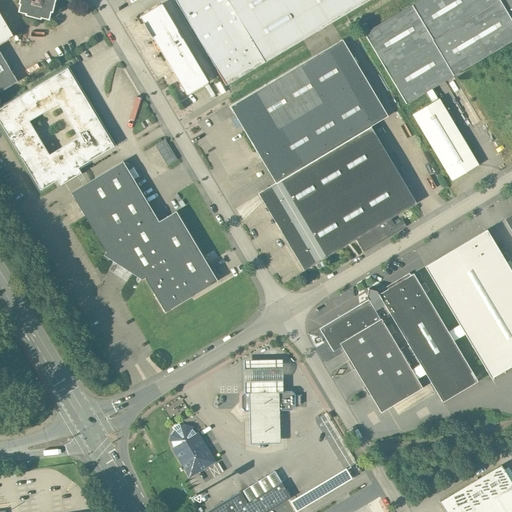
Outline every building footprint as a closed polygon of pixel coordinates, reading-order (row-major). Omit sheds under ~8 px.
[(55,0),(20,0),(17,12),(50,21),(55,0)] [(175,0),(226,85),(369,0),(175,0)] [(473,0),(420,0),(364,34),(406,104),(426,92),(431,89),(456,74),(456,75),(459,74),(459,72),(511,40),(511,21),(499,0),(480,11),(473,0)] [(473,0),(480,11),(499,0),(473,0)] [(511,0),(499,0),(511,21),(511,0)] [(181,39),(177,31),(161,4),(140,17),(146,28),(156,43),(155,44),(154,45),(158,52),(159,52),(160,51),(186,95),(208,82),(182,38),(181,39)] [(0,14),(0,44),(13,37),(11,32),(0,14)] [(342,40),(230,107),(276,183),(258,194),(259,194),(371,126),(388,116),(342,40)] [(0,52),(0,92),(17,82),(0,52)] [(77,168),(114,146),(67,68),(0,107),(0,123),(39,191),(57,180),(60,185),(80,173),(77,168)] [(438,99),(431,89),(426,92),(432,102),(438,99)] [(478,165),(449,116),(438,99),(432,102),(412,114),(452,181),(478,165)] [(371,126),(259,194),(304,270),(336,251),(356,239),(391,219),(416,203),(371,126)] [(176,158),(165,139),(155,145),(167,166),(177,160),(176,158)] [(71,193),(106,253),(103,255),(142,279),(145,278),(165,312),(191,296),(217,281),(176,211),(159,222),(123,162),(71,193)] [(391,219),(356,239),(363,252),(406,227),(402,220),(394,225),(391,219)] [(511,273),(486,230),(425,266),(491,378),(511,365),(511,273)] [(381,319),(412,371),(421,365),(442,402),(478,382),(413,274),(378,294),(377,291),(369,289),(367,297),(368,300),(369,300),(380,319),(381,319)] [(341,317),(325,326),(326,328),(325,332),(323,333),(333,351),(333,352),(342,347),(340,343),(380,319),(369,300),(368,300),(341,317)] [(340,343),(342,347),(381,413),(422,388),(412,371),(381,319),(380,319),(340,343)] [(244,360),(245,393),(282,392),(282,360),(244,360)] [(282,392),(245,393),(242,396),(242,408),(245,411),(249,411),(279,410),(291,410),(294,407),(294,394),(291,391),(282,392)] [(279,410),(249,411),(250,444),(280,443),(279,410)] [(189,475),(213,461),(199,438),(195,432),(192,429),(186,427),(181,428),(180,424),(172,428),(175,431),(172,436),(172,440),(172,443),(173,447),(176,451),(176,452),(189,475)] [(511,511),(511,484),(501,465),(440,502),(445,511),(511,511)] [(274,471),(240,492),(247,503),(281,482),(274,471)] [(240,492),(207,511),(266,511),(289,499),(291,498),(286,490),(281,482),(247,503),(240,492)]
